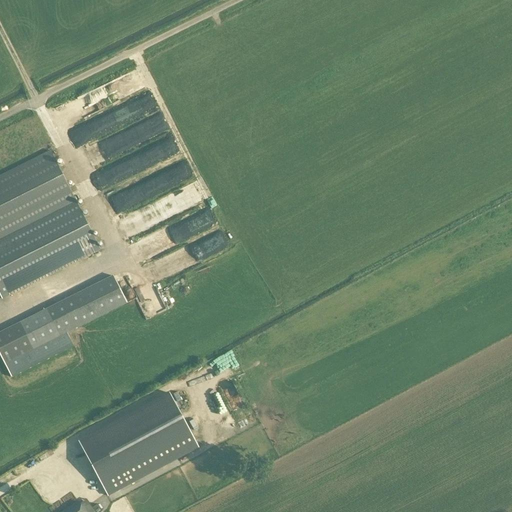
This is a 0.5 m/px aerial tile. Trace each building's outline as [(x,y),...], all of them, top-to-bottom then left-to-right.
[(118,110),(67,136),(73,147),(123,122),(118,110)] [(160,122),(85,151),(89,163),(164,133),(160,122)] [(173,142),(88,179),(94,192),(179,154),(173,142)] [(0,176),(0,294),(2,298),(100,249),(51,151),(0,176)] [(162,179),(113,198),(117,209),(160,192),(159,189),(165,187),(162,179)] [(191,192),(119,222),(124,235),(196,205),(191,192)] [(179,225),(183,233),(176,236),(178,240),(209,227),(204,215),(179,225)] [(0,355),(4,364),(127,303),(113,276),(0,332),(0,355)] [(236,359),(221,366),(224,371),(238,364),(236,359)] [(79,442),(109,496),(199,448),(170,393),(79,442)] [(65,511),(63,511),(101,511),(102,511),(97,504),(92,507),(85,511),(78,502),(69,508),(70,510),(66,511),(65,511)]
